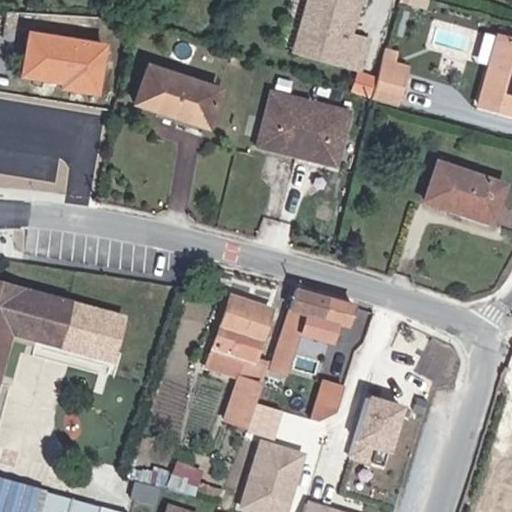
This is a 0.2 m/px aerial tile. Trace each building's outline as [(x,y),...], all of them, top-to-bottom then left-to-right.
[(310,0),(297,44),(303,46),(317,0),(310,0)] [(363,0),(317,0),(303,46),(345,60),(354,31),(363,0)] [(31,30),(25,58),(50,62),(49,74),(65,76),(65,80),(98,85),(107,39),(31,30)] [(374,38),(354,31),(345,60),(365,66),(374,38)] [(482,103),(511,113),(511,39),(504,37),(482,103)] [(392,43),(388,55),(399,58),(403,46),(392,43)] [(388,55),(376,93),(400,101),(412,62),(399,58),(388,55)] [(24,71),(49,74),(50,62),(25,58),(24,71)] [(152,66),(141,95),(215,122),(225,93),(152,66)] [(354,110),(270,88),(254,147),(339,170),(354,110)] [(497,225),(511,188),(443,164),(430,203),(497,225)] [(0,368),(1,369),(11,320),(57,331),(68,289),(0,271),(0,368)] [(288,292),(258,389),(278,395),(304,317),(339,328),(345,309),(288,292)] [(199,359),(240,372),(258,319),(218,306),(199,359)] [(331,346),(322,374),(344,380),(354,350),(332,345),(331,346)] [(233,390),(240,372),(199,359),(194,376),(226,388),(233,390)] [(324,375),(313,413),(338,420),(349,382),(324,375)] [(249,394),(233,390),(226,388),(213,429),(235,437),(249,394)] [(376,446),(402,454),(417,404),(366,389),(347,454),(371,462),(376,446)] [(269,415),(266,429),(279,431),(284,408),(261,403),(259,413),(269,415)] [(255,511),(291,511),(312,451),(263,435),(240,507),(255,511)] [(197,493),(205,468),(177,460),(169,485),(197,493)] [(33,471),(0,463),(0,503),(25,509),(33,471)] [(363,511),(305,497),(300,511),(363,511)] [(202,511),(203,510),(168,502),(165,511),(202,511)]
